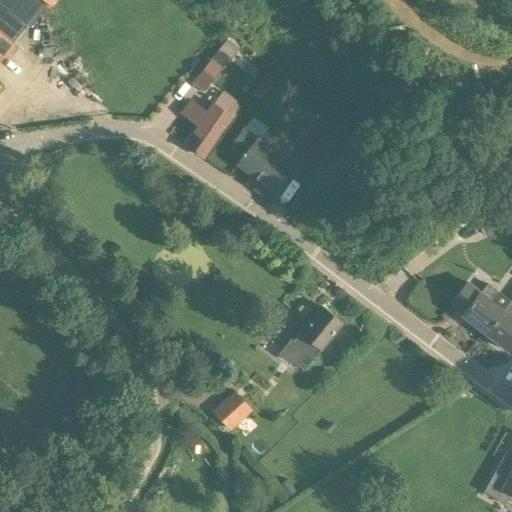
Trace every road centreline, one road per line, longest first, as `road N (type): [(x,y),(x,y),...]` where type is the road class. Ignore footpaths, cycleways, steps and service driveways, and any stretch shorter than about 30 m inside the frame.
road 1 (residential): [(511,402),(155,141),(124,130),(84,132),(0,152)]
road 2 (unclassified): [(114,511),(151,443),(151,403),(92,306),(0,196)]
